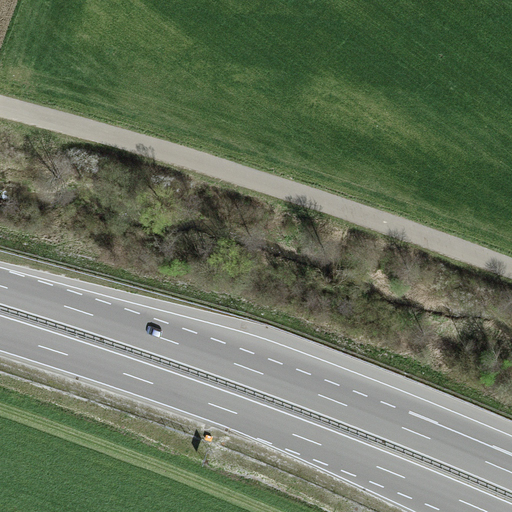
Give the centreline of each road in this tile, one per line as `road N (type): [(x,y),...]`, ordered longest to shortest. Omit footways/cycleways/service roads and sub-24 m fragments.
road 1 (motorway): [(511,473),(319,395),(0,285)]
road 2 (track): [(0,98),(188,151),(511,270)]
road 3 (motorway): [(0,333),(486,511)]
